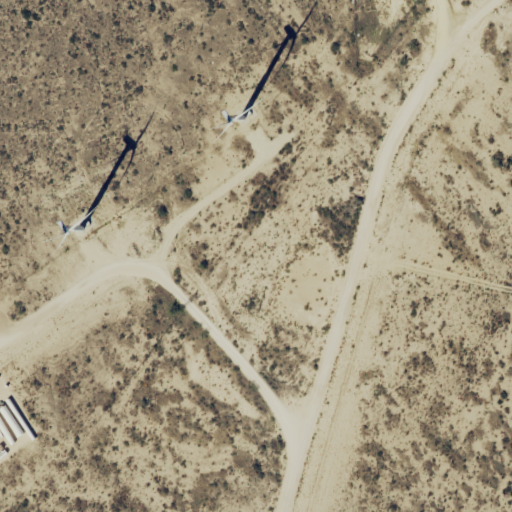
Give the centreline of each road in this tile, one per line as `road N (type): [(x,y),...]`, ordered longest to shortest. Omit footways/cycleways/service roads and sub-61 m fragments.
road 1 (track): [(300,511),(313,440),(442,51),(443,0)]
road 2 (track): [(375,255),(511,291)]
